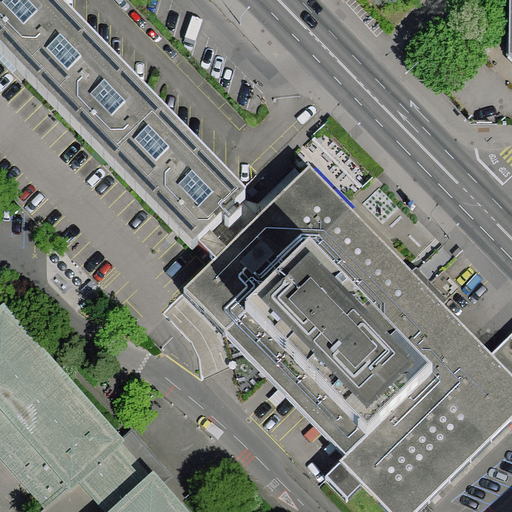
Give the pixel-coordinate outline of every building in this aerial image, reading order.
[(0,0),(0,40),(194,234),(239,194),(48,0),(0,0)] [(194,252),(199,247),(153,199),(111,156),(65,108),(23,66),(0,41),(0,51),(185,242),(194,252)] [(430,381),(492,444),(511,424),(511,379),(491,358),(413,278),(408,273),(392,257),(311,173),(268,214),(310,257),(359,308),(430,381)] [(261,221),(243,204),(211,235),(229,253),(261,221)] [(217,264),(185,295),(275,386),(348,460),(369,440),(297,365),(249,315),(310,257),(268,214),(261,221),(229,253),(217,264)] [(229,253),(211,235),(199,247),(217,264),(229,253)] [(359,308),(310,257),(249,315),(297,365),(369,440),(430,381),(359,308)] [(113,451),(121,443),(41,355),(44,352),(8,311),(0,317),(0,409),(70,489),(80,480),(113,451)] [(511,336),(491,358),(511,379),(511,336)] [(422,511),(492,444),(430,381),(369,440),(348,460),(341,467),(363,489),(385,511),(422,511)] [(0,443),(53,503),(70,489),(0,409),(0,443)] [(126,439),(124,441),(156,477),(145,487),(156,498),(162,492),(169,487),(176,480),(134,432),(126,439)] [(113,451),(145,487),(156,477),(124,441),(121,443),(113,451)] [(140,511),(156,498),(145,487),(113,451),(80,480),(107,511),(140,511)] [(363,489),(341,467),(326,482),(347,504),(363,489)] [(107,511),(80,480),(70,489),(53,503),(43,511),(107,511)] [(179,511),(162,492),(156,498),(140,511),(179,511)]
